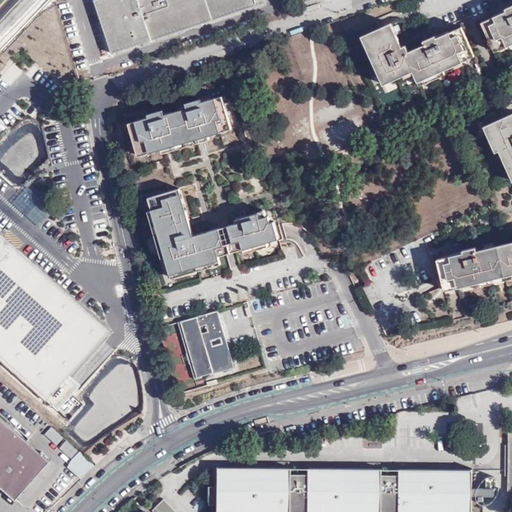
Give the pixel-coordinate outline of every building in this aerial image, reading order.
[(263,0),(94,0),(112,50),(263,0)] [(511,4),(504,8),(506,12),(494,17),(493,16),(481,21),(493,47),(511,38),(511,4)] [(392,36),(396,35),(391,23),(387,25),(392,36)] [(448,63),(473,52),(461,26),(449,32),(449,33),(437,38),(436,35),(423,40),(427,50),(411,57),(406,44),(401,46),(396,35),(392,36),(387,25),(366,35),(371,46),(367,48),(378,72),(382,70),(387,82),(413,71),(418,81),(443,70),(450,67),(448,63)] [(371,46),(366,35),(362,36),(367,48),(371,46)] [(511,38),(493,47),(495,51),(511,42),(511,38)] [(474,56),(473,52),(448,63),(450,67),(474,56)] [(383,84),(387,82),(382,70),(378,72),(383,84)] [(445,73),(443,70),(418,81),(419,85),(445,73)] [(166,116),(165,112),(163,108),(148,112),(149,115),(150,119),(138,122),(137,119),(128,121),(136,149),(160,143),(161,147),(209,134),(207,130),(231,123),(222,95),(214,97),(215,100),(203,104),(202,100),(201,98),(186,101),(187,106),(189,109),(166,116)] [(187,106),(165,112),(166,116),(189,109),(187,106)] [(511,113),(489,124),(500,149),(503,155),(507,154),(511,165),(511,113)] [(232,128),(231,123),(207,130),(209,134),(232,128)] [(500,149),(489,124),(485,125),(496,151),(500,149)] [(209,134),(161,147),(163,151),(210,138),(209,134)] [(160,143),(136,149),(137,154),(161,147),(160,143)] [(511,175),(511,165),(507,154),(503,155),(511,175)] [(180,187),(176,188),(182,211),(186,210),(180,187)] [(176,188),(153,194),(156,207),(152,208),(165,255),(170,253),(173,266),(168,268),(171,276),(187,271),(186,267),(219,258),(218,254),(225,252),(218,226),(210,228),(211,231),(193,237),(192,233),(186,210),(182,211),(176,188)] [(0,357),(50,403),(121,320),(0,203),(0,357)] [(165,255),(152,208),(148,209),(161,256),(165,255)] [(235,249),(243,247),(266,241),(279,237),(274,220),(270,221),(268,215),(266,215),(265,210),(242,216),(243,220),(236,222),(228,224),(235,249)] [(210,228),(192,233),(193,237),(211,231),(210,228)] [(266,241),(243,247),(244,251),(267,245),(266,241)] [(511,245),(511,242),(478,250),(479,253),(511,245)] [(511,245),(479,253),(478,250),(478,246),(464,249),(465,254),(452,257),(452,255),(438,258),(445,286),(471,280),(472,284),(479,282),(511,274),(511,245)] [(170,253),(165,255),(168,268),(173,266),(170,253)] [(186,267),(187,271),(220,262),(219,258),(186,267)] [(511,278),(511,274),(479,282),(480,286),(511,278)] [(471,280),(445,286),(446,290),(472,284),(471,280)] [(222,313),(178,326),(194,381),(236,369),(229,346),(217,349),(215,342),(229,338),(222,313)] [(0,487),(14,500),(49,462),(42,455),(43,454),(41,451),(40,453),(0,417),(0,487)] [(58,445),(64,437),(50,427),(45,435),(58,445)] [(265,445),(289,439),(272,429),(250,435),(265,445)] [(71,459),(78,451),(66,441),(59,449),(71,459)] [(66,466),(80,480),(94,466),(80,452),(66,466)] [(472,467),(219,466),(218,511),(262,511),(471,511),(472,496),(472,488),(472,467)] [(494,488),(472,488),(472,496),(494,496),(494,488)] [(177,511),(164,499),(153,509),(156,511),(177,511)]
